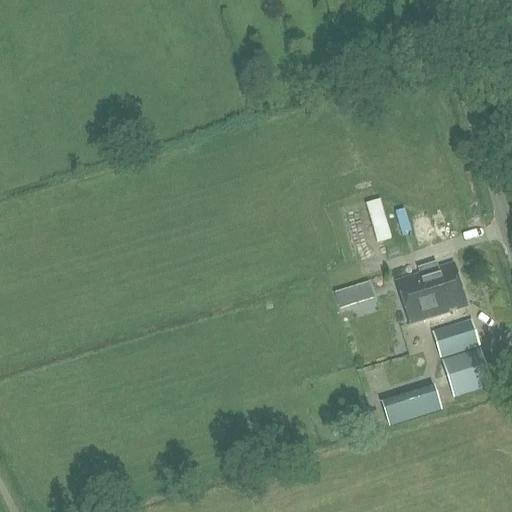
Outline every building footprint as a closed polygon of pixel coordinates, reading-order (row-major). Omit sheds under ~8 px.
[(411,325),(467,307),(454,265),(397,283),(411,325)] [(356,304),(351,288),(334,294),(339,309),(356,304)] [(442,358),(479,347),(471,322),(434,333),(442,358)] [(454,397),(491,386),(481,350),(443,361),(454,397)] [(389,428),(442,412),(434,386),(381,402),(389,428)]
